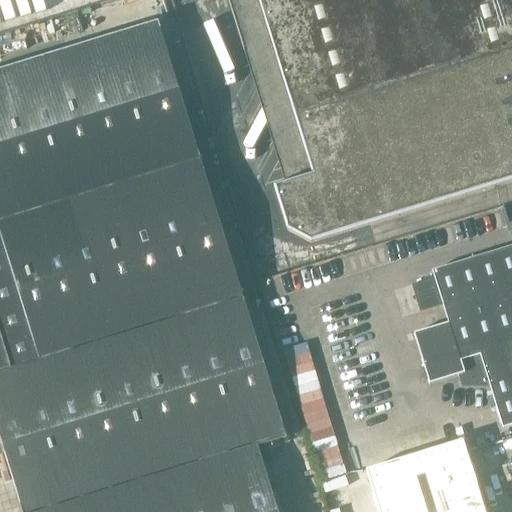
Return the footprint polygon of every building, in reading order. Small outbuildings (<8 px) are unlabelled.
[(9,0),(0,0),(0,20),(8,21),(9,0)] [(511,0),(229,0),(245,51),(270,64),(263,77),(276,83),(269,96),(282,103),(275,115),(288,122),(281,134),(294,140),(306,180),(277,189),(289,228),(313,244),(511,181),(511,0)] [(0,441),(22,511),(278,511),(258,448),(287,439),(167,51),(0,102),(0,441)] [(511,248),(433,273),(435,279),(443,306),(449,324),(414,335),(430,385),(459,376),(462,388),(490,388),(493,396),(487,398),(491,410),(497,408),(503,429),(511,426),(511,248)] [(435,279),(412,286),(420,313),(443,306),(435,279)] [(328,406),(302,412),(318,480),(344,474),(328,406)] [(484,443),(488,465),(511,460),(511,453),(509,438),(484,443)] [(378,511),(484,511),(462,442),(366,471),(378,511)] [(316,511),(329,511),(325,491),(306,495),(308,507),(315,505),(316,511)]
